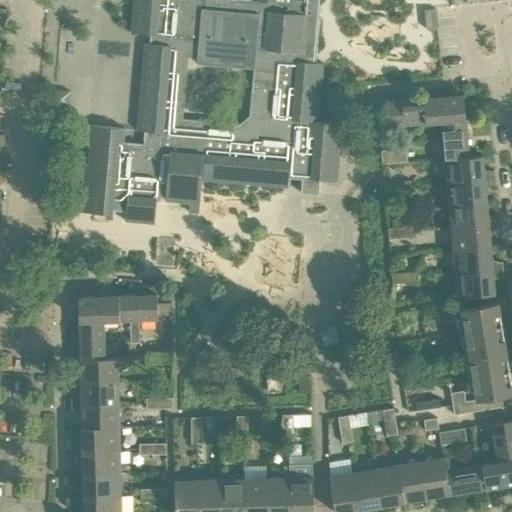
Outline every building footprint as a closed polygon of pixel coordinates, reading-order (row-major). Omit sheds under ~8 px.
[(145,43),(140,101),(184,105),(188,57),(196,57),(196,63),(253,68),(254,57),(313,63),(313,54),(315,54),(315,53),(314,53),(317,16),(319,16),(319,15),(317,15),(318,6),(320,6),(320,5),(318,5),(259,0),(134,0),(131,33),(156,35),(155,44),(145,43)] [(437,28),(435,9),(435,8),(424,9),(426,29),(437,28)] [(254,57),(253,68),(249,115),(239,124),(206,121),(201,179),(288,187),(289,172),(302,173),(300,192),(318,194),(318,193),(319,180),(336,181),(339,148),(341,123),(317,121),(322,63),(318,63),(313,63),(254,57)] [(55,90),(54,90),(53,106),(54,106),(68,107),(70,91),(55,90)] [(426,122),(441,121),(441,120),(466,118),(463,94),(424,98),(426,122)] [(388,126),(426,122),(424,98),(385,102),(388,126)] [(184,105),(140,101),(137,130),(144,131),(143,144),(123,142),(124,128),(87,125),(86,140),(91,140),(88,168),(83,168),(82,183),(87,184),(86,197),(81,196),(80,212),(112,215),(112,210),(125,211),(125,221),(154,223),(157,189),(166,190),(165,200),(189,202),(188,212),(199,212),(201,179),(206,121),(183,119),(184,105)] [(441,120),(441,121),(445,158),(469,156),(466,118),(441,120)] [(406,148),(398,149),(399,162),(407,161),(406,148)] [(398,149),(389,150),(390,163),(399,162),(398,149)] [(390,163),(389,150),(381,151),(382,164),(390,163)] [(445,158),(447,182),(495,178),(494,170),(484,171),(482,155),(469,156),(445,158)] [(447,182),(449,205),(486,201),(485,186),(495,185),(495,178),(447,182)] [(410,180),(397,181),(397,192),(411,191),(410,180)] [(397,192),(397,181),(383,182),(384,193),(397,192)] [(449,205),(451,227),(499,223),(498,216),(488,217),(486,201),(449,205)] [(451,227),(453,250),(490,247),(489,232),(499,231),(499,223),(451,227)] [(414,225),(401,226),(402,237),(415,236),(414,225)] [(402,237),(401,226),(387,227),(388,238),(402,237)] [(453,250),(455,273),(503,268),(502,261),(492,262),(490,247),(453,250)] [(503,268),(455,273),(457,297),(495,293),(493,277),(504,276),(503,268)] [(418,271),(404,272),(405,283),(418,282),(418,271)] [(405,283),(404,272),(391,273),(392,284),(405,283)] [(157,294),(119,295),(120,320),(130,319),(130,331),(140,331),(139,319),(158,319),(157,315),(157,304),(157,294)] [(79,321),(103,320),(120,320),(119,295),(79,296),(79,321)] [(461,307),(468,351),(505,346),(503,331),(511,330),(509,313),(500,315),(498,301),(461,307)] [(157,304),(157,315),(170,315),(170,303),(157,304)] [(437,312),(439,323),(452,320),(451,309),(437,312)] [(79,321),(80,358),(104,358),(103,320),(79,321)] [(319,330),(324,346),(339,341),(339,340),(335,326),(334,325),(319,330)] [(130,331),(130,337),(131,343),(140,343),(140,331),(130,331)] [(443,347),(445,357),(458,355),(456,345),(443,347)] [(489,397),(501,395),(511,393),(511,385),(510,376),(511,375),(511,358),(508,360),(505,346),(468,351),(476,399),(477,399),(489,397)] [(158,363),(158,352),(145,352),(145,363),(158,363)] [(171,352),(158,352),(158,363),(171,363),(171,352)] [(458,355),(445,357),(446,368),(460,366),(458,355)] [(80,367),(81,382),(118,381),(118,357),(104,358),(80,358),(70,358),(70,367),(80,367)] [(310,376),(298,376),(299,393),(311,393),(310,376)] [(267,377),(267,392),(279,391),(278,377),(267,377)] [(71,397),(71,405),(119,404),(118,381),(81,382),(81,397),(71,397)] [(452,403),(464,401),(465,401),(463,390),(450,393),(452,403)] [(503,407),(501,395),(489,397),(491,409),(503,407)] [(159,409),(159,397),(146,398),(146,409),(159,409)] [(172,397),(159,397),(159,409),(173,408),(172,397)] [(477,399),(478,411),(491,409),(489,397),(477,399)] [(464,401),(466,413),(478,411),(477,399),(476,399),(465,401),(464,401)] [(454,415),(466,413),(464,401),(452,403),(452,404),(454,415)] [(82,412),(82,428),(119,427),(119,404),(71,405),(71,413),(82,412)] [(382,410),(385,423),(395,421),(393,408),(382,410)] [(282,414),(282,427),(293,427),(293,414),(282,414)] [(236,416),(237,429),(247,429),(247,415),(236,416)] [(338,417),(340,430),(351,428),(349,415),(338,417)] [(191,417),(191,430),(202,430),(202,417),(191,417)] [(437,418),(424,420),(425,430),(439,428),(437,418)] [(511,419),(491,423),(498,461),(511,458),(511,419)] [(395,421),(385,423),(387,436),(398,434),(395,421)] [(72,443),(72,451),(120,450),(119,427),(82,428),(82,443),(72,443)] [(293,427),(282,427),(283,441),(294,441),(293,427)] [(351,428),(340,430),(342,443),(353,441),(351,428)] [(464,428),(456,429),(458,442),(467,440),(464,428)] [(247,429),(237,429),(237,442),(245,442),(248,442),(247,429)] [(456,429),(447,431),(449,443),(458,442),(456,429)] [(202,430),(191,430),(191,444),(202,443),(202,430)] [(449,443),(447,431),(439,432),(441,445),(449,443)] [(152,454),(152,443),(139,444),(139,455),(152,454)] [(166,443),(152,443),(152,454),(166,454),(166,443)] [(83,458),(83,473),(121,473),(120,450),(72,451),(72,458),(83,458)] [(444,457),(419,461),(426,498),(448,494),(444,470),(446,470),(444,457)] [(511,458),(498,461),(482,464),(486,488),(511,483),(511,458)] [(419,461),(397,464),(403,501),(426,498),(419,461)] [(397,464),(375,468),(381,505),(403,501),(397,464)] [(482,464),(446,470),(444,470),(448,494),(486,488),(482,464)] [(375,468),(352,472),(358,509),(381,505),(375,468)] [(339,511),(358,509),(352,472),(329,476),(334,511),(339,511)] [(73,489),(73,496),(121,495),(121,473),(83,473),(84,488),(73,489)] [(313,511),(313,476),(289,477),(290,511),(313,511)] [(290,511),(289,477),(267,478),(268,511),(290,511)] [(245,511),(244,478),(221,479),(221,511),(245,511)] [(268,511),(267,478),(244,478),(245,511),(268,511)] [(221,511),(221,479),(198,480),(199,511),(221,511)] [(199,511),(198,480),(174,480),(175,511),(199,511)] [(167,488),(154,489),(154,499),(167,499),(167,488)] [(154,499),(154,489),(140,489),(141,500),(154,499)] [(121,511),(121,495),(73,496),(74,504),(84,504),(84,511),(121,511)]
